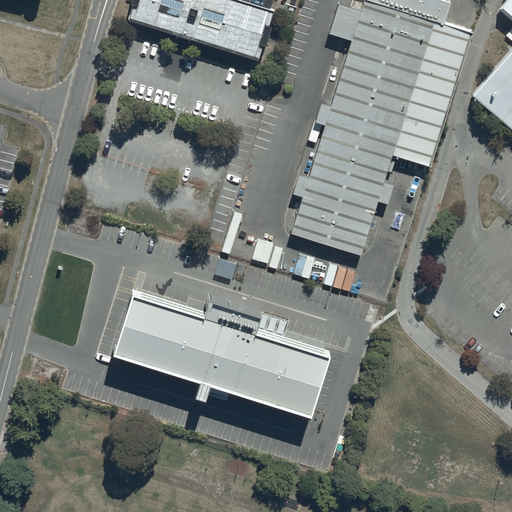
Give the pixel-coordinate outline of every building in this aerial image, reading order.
[(273,10),(239,0),(133,0),(128,19),(258,58),(273,10)] [(300,194),(289,230),(359,253),(375,200),(385,202),(393,183),(382,179),(390,153),(429,164),(470,34),(363,0),(361,0),(358,10),(335,3),(326,33),(349,39),(328,106),(318,102),(312,121),(322,124),(306,176),(296,172),(290,191),(300,194)] [(371,0),(442,21),(448,0),(371,0)] [(511,0),(500,0),(511,10),(511,34),(471,85),(511,121),(511,0)] [(236,263),(220,258),(215,273),(231,278),(236,263)] [(332,353),(132,291),(114,350),(197,376),(193,390),(209,395),(213,380),(314,411),(332,353)]
